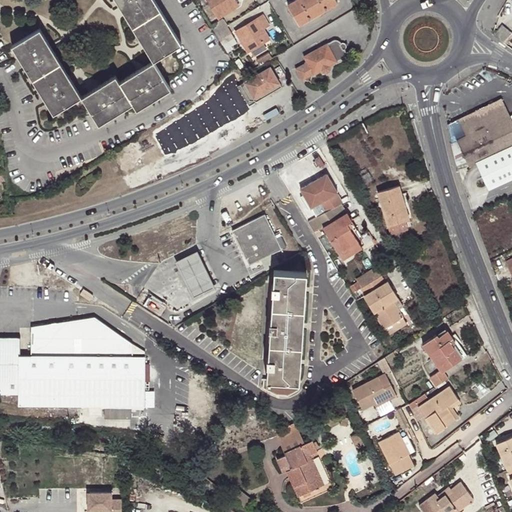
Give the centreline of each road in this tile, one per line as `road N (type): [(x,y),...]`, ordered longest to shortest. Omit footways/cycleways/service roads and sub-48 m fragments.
road 1 (primary): [(0,248),(125,217),(219,179),(406,73)]
road 2 (primary): [(387,42),(362,72),(293,121),(218,161),(62,219),(0,232)]
road 3 (tertiary): [(426,79),(446,187),(511,353)]
road 4 (unknown): [(309,109),(286,62),(289,49),(340,23),(375,56)]
